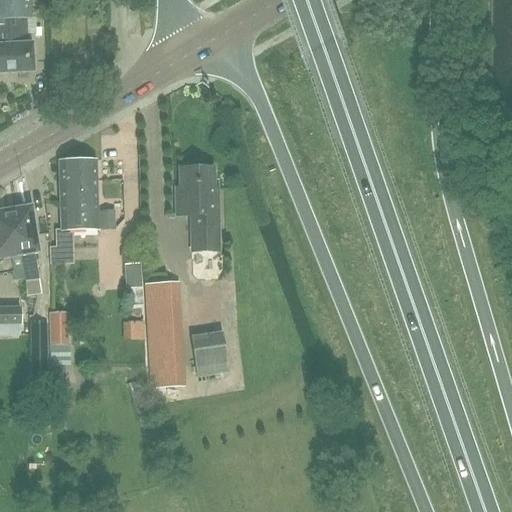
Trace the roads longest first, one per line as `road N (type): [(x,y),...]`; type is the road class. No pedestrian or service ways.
road 1 (trunk): [(485,511),(306,0)]
road 2 (trunk): [(225,29),(425,511)]
road 3 (trunk): [(511,412),(444,174),(435,0)]
road 4 (secondary): [(0,164),(189,50)]
